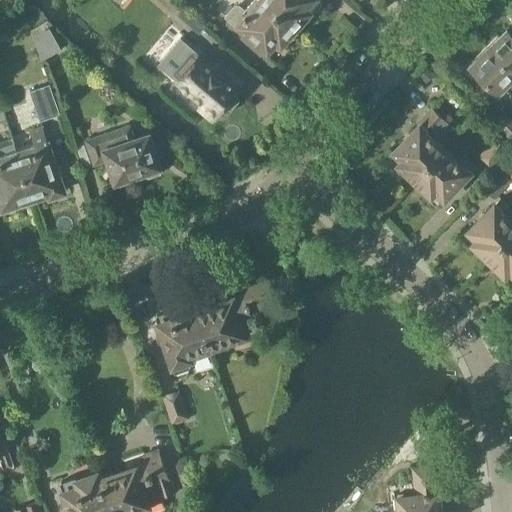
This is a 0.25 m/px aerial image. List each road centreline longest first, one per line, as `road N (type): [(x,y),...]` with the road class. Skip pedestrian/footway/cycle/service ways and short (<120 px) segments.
road 1 (residential): [(503,511),(491,398),(464,332),(292,168)]
road 2 (residential): [(0,293),(233,221),(292,168)]
road 3 (residential): [(292,168),(435,0)]
